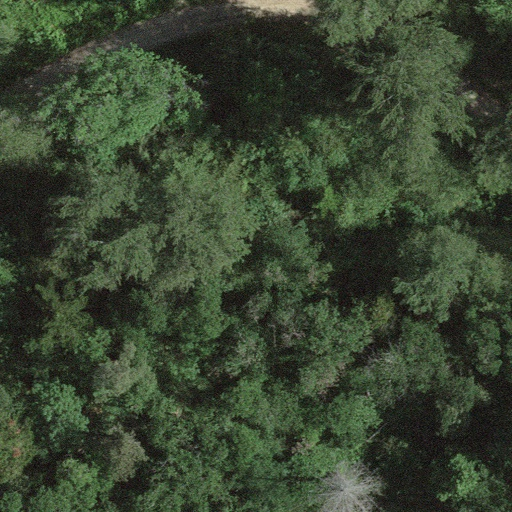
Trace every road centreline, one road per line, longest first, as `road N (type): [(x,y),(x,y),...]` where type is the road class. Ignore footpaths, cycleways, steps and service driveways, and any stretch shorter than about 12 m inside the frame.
road 1 (track): [(319,0),(511,122)]
road 2 (track): [(0,112),(172,21)]
road 3 (track): [(172,21),(314,0)]
